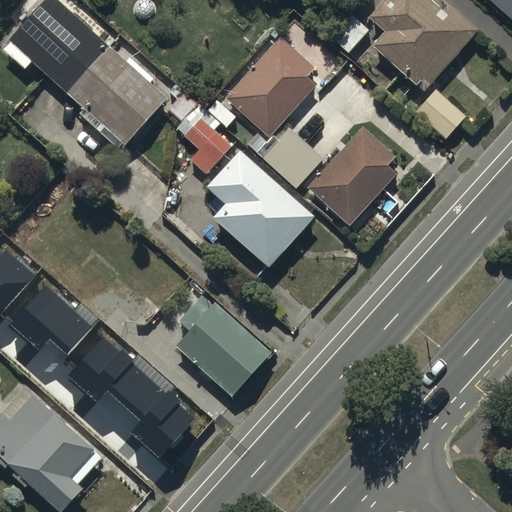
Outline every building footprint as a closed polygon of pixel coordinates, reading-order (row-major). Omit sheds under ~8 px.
[(424,0),(392,0),(370,26),(387,41),(373,56),(423,101),(480,37),(449,9),(443,16),(424,0)] [(511,0),(493,0),(511,16),(511,0)] [(166,105),(50,2),(1,56),(25,78),(33,69),(105,134),(101,139),(120,156),(166,105)] [(369,36),(348,17),(328,40),(350,58),(369,36)] [(281,45),(226,105),(269,144),(316,92),(306,83),(313,75),(281,45)] [(185,91),(168,110),(183,122),(199,103),(185,91)] [(466,122),(434,97),(418,116),(450,142),(466,122)] [(209,109),(226,127),(236,117),(219,99),(209,109)] [(226,141),(204,122),(185,144),(199,157),(191,167),(208,181),(233,152),(223,144),(226,141)] [(258,139),(247,151),(296,196),(325,165),(289,132),(278,145),(275,142),(269,149),(258,139)] [(365,134),(309,194),(348,231),(396,180),(388,172),(396,163),(365,134)] [(314,226),(239,161),(206,197),(225,214),(212,228),(268,278),(314,226)] [(0,314),(36,276),(7,249),(0,255),(0,314)] [(91,301),(92,299),(112,278),(95,261),(73,284),(91,301)] [(120,283),(94,312),(124,339),(149,309),(120,283)] [(45,286),(10,325),(39,350),(50,339),(68,355),(99,319),(82,303),(74,312),(45,286)] [(271,363),(216,312),(214,314),(201,303),(179,328),(192,340),(178,356),(232,406),(271,363)] [(103,337),(68,376),(96,401),(106,389),(141,420),(131,432),(159,457),(195,418),(169,395),(176,387),(138,353),(131,361),(103,337)] [(101,466),(26,396),(0,424),(0,467),(48,511),(74,511),(85,500),(77,492),(101,466)]
